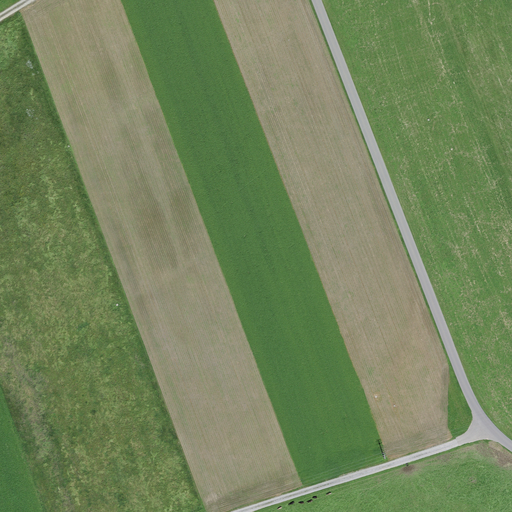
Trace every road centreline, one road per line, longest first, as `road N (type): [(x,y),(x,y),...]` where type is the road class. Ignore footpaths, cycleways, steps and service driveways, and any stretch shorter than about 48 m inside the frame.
road 1 (unclassified): [(319,0),(486,427),(511,443)]
road 2 (track): [(244,511),(486,427)]
